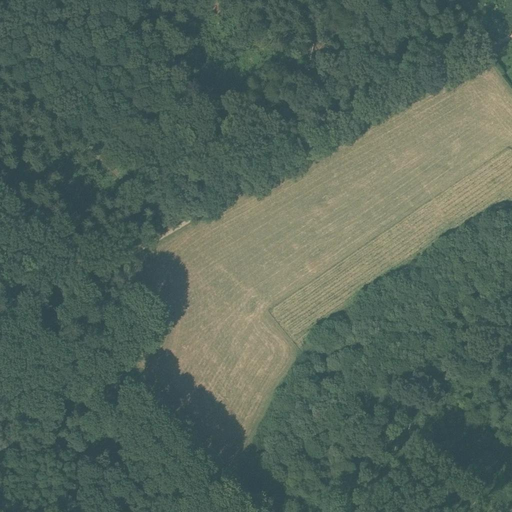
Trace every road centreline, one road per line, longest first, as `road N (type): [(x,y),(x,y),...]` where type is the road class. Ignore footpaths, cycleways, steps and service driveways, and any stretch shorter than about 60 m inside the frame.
road 1 (track): [(511,36),(121,257),(83,262),(0,201)]
road 2 (unknown): [(64,248),(95,247),(162,219),(481,42)]
road 3 (track): [(0,61),(173,228)]
